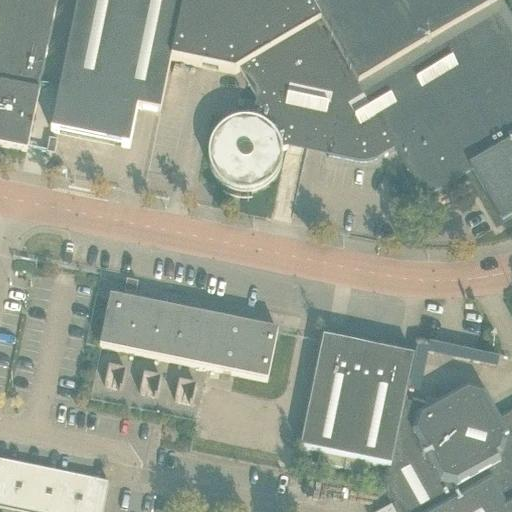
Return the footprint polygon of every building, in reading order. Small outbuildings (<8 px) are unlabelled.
[(0,0),(0,148),(26,154),(56,0),(0,0)] [(159,114),(170,62),(182,0),(76,0),(50,132),(128,148),(136,109),(159,114)] [(377,162),(394,152),(304,0),(182,0),(170,62),(234,76),(243,70),(261,99),(255,103),(251,123),(247,123),(244,123),(241,123),(237,123),(234,124),(231,125),(228,126),(225,128),(222,130),(220,132),(217,134),(215,137),(213,139),(212,142),(210,145),(209,148),(208,151),(207,155),(207,158),(207,161),(207,164),(208,168),(209,171),(210,174),(211,177),(213,179),(215,182),(217,185),(219,187),(222,189),(225,191),(228,193),(232,194),(235,195),(239,196),(242,196),(246,197),(250,196),(253,196),(256,195),(260,193),(263,192),(265,190),(268,188),(270,186),(273,183),(275,181),(276,178),(278,175),(279,172),(280,169),(281,165),(281,162),(281,159),(281,155),(281,152),(287,151),(290,138),(329,146),(327,159),(358,165),(360,166),(363,166),(365,166),(368,165),(370,165),(373,164),(375,163),(377,162)] [(304,0),(394,152),(422,200),(470,172),(502,226),(511,220),(511,55),(505,44),(511,39),(511,25),(500,5),(509,0),(304,0)] [(45,155),(53,156),(56,142),(48,141),(45,155)] [(123,293),(135,296),(137,284),(125,282),(123,293)] [(98,349),(205,371),(266,383),(277,333),(109,299),(98,349)] [(318,361),(299,451),(390,471),(385,492),(396,511),(511,511),(511,411),(496,420),(483,395),(478,394),(466,391),(435,408),(412,401),(411,405),(404,404),(413,361),(322,342),(318,361)] [(497,377),(499,365),(429,350),(426,362),(497,377)] [(429,356),(416,354),(407,399),(420,402),(429,356)] [(104,387),(121,391),(125,373),(108,370),(104,387)] [(139,394),(157,398),(160,380),(143,377),(139,394)] [(173,402),(190,406),(194,387),(177,384),(173,402)] [(0,508),(18,511),(102,511),(108,485),(95,483),(89,481),(0,462),(0,508)]
